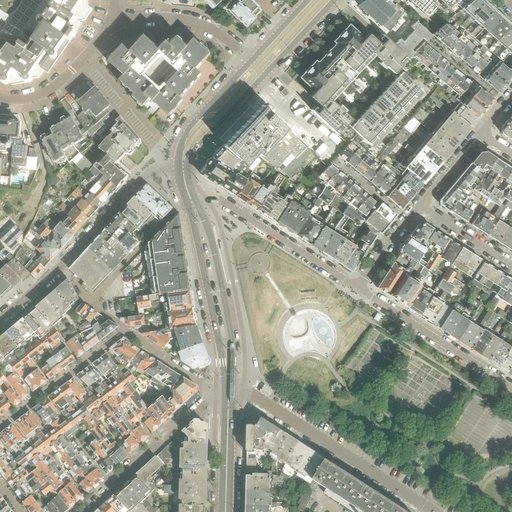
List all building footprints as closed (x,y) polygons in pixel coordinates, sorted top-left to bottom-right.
[(22,0),(0,0),(0,6),(2,8),(0,10),(9,16),(9,17),(13,14),(16,11),(19,7),(22,3),(22,0)] [(50,0),(49,2),(53,4),(43,19),(41,18),(40,18),(38,20),(38,21),(38,23),(38,24),(40,25),(41,26),(43,25),(37,35),(30,30),(24,31),(25,37),(32,41),(30,45),(21,39),(0,35),(0,34),(0,28),(4,23),(1,20),(1,19),(0,18),(0,76),(2,78),(2,79),(2,80),(2,82),(3,83),(4,84),(6,85),(8,84),(9,83),(9,81),(9,79),(8,78),(11,74),(18,79),(20,75),(27,81),(47,53),(53,57),(50,62),(48,61),(47,61),(45,61),(44,62),(42,65),(42,66),(42,67),(42,69),(43,70),(48,74),(63,52),(76,34),(72,31),(72,32),(68,30),(73,22),(75,19),(72,16),(82,0),(50,0)] [(260,10),(250,0),(229,0),(223,7),(235,18),(236,18),(244,26),(260,10)] [(392,11),(393,10),(391,9),(394,6),(387,0),(360,0),(361,1),(362,2),(359,6),(378,24),(379,23),(387,30),(390,27),(392,29),(397,23),(395,21),(398,17),(392,11)] [(434,1),(433,0),(398,0),(399,0),(407,0),(423,14),(424,13),(428,17),(437,7),(433,3),(434,1)] [(454,13),(469,0),(439,0),(449,8),(454,13)] [(484,3),(480,0),(469,0),(454,13),(450,18),(461,27),(484,3)] [(461,27),(469,34),(492,10),(484,3),(461,27)] [(487,32),(501,18),(492,10),(469,34),(474,38),(483,29),(487,32)] [(483,46),(484,46),(487,48),(487,49),(488,50),(509,26),(501,18),(487,32),(478,41),(483,46)] [(411,55),(413,52),(410,49),(422,37),(426,41),(431,35),(416,22),(417,21),(416,20),(409,27),(413,30),(402,41),(399,38),(397,40),(398,40),(393,45),(407,58),(411,55)] [(432,35),(440,41),(454,28),(456,25),(454,24),(451,27),(446,22),(432,35)] [(314,90),(363,39),(359,35),(348,26),(344,31),(343,30),(343,31),(339,36),(339,35),(338,36),(338,37),(334,41),(336,44),(329,51),(328,51),(324,56),(317,64),(315,62),(314,62),(310,67),(309,67),(305,72),(304,72),(305,73),(301,77),(300,77),(310,87),(311,88),(311,87),(314,90)] [(511,28),(509,26),(488,50),(492,53),(497,57),(511,40),(511,28)] [(447,47),(461,35),(464,31),(461,29),(458,32),(454,28),(440,41),(447,47)] [(418,101),(425,94),(398,69),(407,58),(386,38),(379,45),(378,43),(368,33),(363,39),(314,90),(309,96),(320,106),(321,107),(315,114),(336,134),(347,145),(357,134),(373,149),(380,142),(386,135),(392,128),(399,121),(405,115),(411,108),(418,101)] [(455,54),(468,41),(468,40),(470,37),(467,34),(464,37),(461,35),(447,47),(455,54)] [(202,75),(196,71),(211,55),(194,40),(189,46),(187,48),(178,39),(176,41),(173,38),(161,52),(145,37),(131,53),(123,46),(108,62),(124,76),(119,81),(134,95),(132,98),(143,107),(150,100),(168,117),(183,101),(181,98),(202,75)] [(511,40),(497,57),(502,61),(509,53),(511,55),(511,40)] [(455,54),(463,60),(478,44),(475,41),(472,44),(468,41),(455,54)] [(416,66),(431,49),(423,43),(413,52),(411,55),(418,61),(414,65),(416,66)] [(471,67),(486,50),(483,48),(481,50),(482,50),(481,51),(479,49),(481,46),(478,44),(463,60),(471,67)] [(424,73),(427,69),(439,56),(431,49),(416,66),(418,68),(421,64),(424,66),(421,71),(424,73)] [(471,67),(478,73),(485,65),(493,56),(486,50),(471,67)] [(435,76),(446,62),(439,56),(427,69),(431,72),(428,76),(432,79),(435,76)] [(507,83),(511,77),(511,69),(509,67),(508,69),(493,56),(485,65),(488,61),(494,66),(491,70),(507,83)] [(443,82),(454,69),(446,62),(435,76),(440,79),(437,83),(440,86),(443,82)] [(507,83),(491,70),(487,74),(481,69),(485,65),(478,73),(476,74),(498,93),(507,83)] [(451,89),(462,75),(454,69),(443,82),(448,86),(445,90),(448,92),(451,89)] [(462,91),(467,86),(470,82),(462,75),(451,89),(456,93),(453,97),(456,99),(460,94),(462,91)] [(470,95),(486,108),(493,99),(471,80),(470,82),(467,86),(473,91),(470,95)] [(75,123),(83,135),(87,132),(90,137),(102,125),(116,112),(111,106),(110,106),(104,99),(104,98),(96,88),(89,94),(86,91),(82,95),(85,98),(78,103),(84,111),(77,117),(78,119),(75,123)] [(478,117),(486,108),(470,95),(466,99),(460,94),(456,99),(459,102),(478,117)] [(446,106),(441,101),(438,105),(444,110),(446,106)] [(249,168),(259,156),(260,155),(261,157),(277,168),(291,153),(294,156),(281,170),(289,177),(301,164),(304,167),(315,156),(307,148),(293,135),(264,108),(265,107),(262,105),(261,105),(258,102),(252,108),(251,107),(252,106),(251,105),(219,139),(225,144),(222,146),(243,164),(249,168)] [(470,127),(478,117),(459,102),(451,111),(470,127)] [(470,127),(451,111),(442,122),(460,138),(470,127)] [(85,139),(83,135),(75,123),(72,117),(68,119),(65,117),(64,117),(60,119),(61,120),(61,123),(74,145),(85,139)] [(115,122),(113,124),(115,126),(118,129),(136,146),(139,147),(141,144),(141,141),(120,117),(115,121),(117,122),(115,123),(115,122)] [(511,121),(508,119),(501,128),(500,128),(501,134),(511,140),(511,121)] [(0,151),(10,152),(11,135),(7,135),(8,122),(0,121),(0,151)] [(20,123),(8,122),(7,135),(11,135),(10,152),(10,156),(12,157),(27,159),(28,147),(22,147),(22,140),(19,140),(20,135),(20,133),(20,124),(21,124),(21,123),(20,123)] [(441,160),(460,138),(442,122),(423,145),(441,160)] [(74,145),(61,123),(56,126),(54,123),(49,126),(50,129),(49,130),(52,135),(63,152),(74,145)] [(133,149),(136,146),(118,129),(115,126),(113,124),(112,125),(114,127),(111,131),(113,133),(109,137),(126,154),(127,156),(128,155),(131,156),(134,152),(133,149)] [(93,142),(97,146),(116,163),(117,164),(119,161),(126,154),(109,137),(104,132),(102,134),(105,137),(103,139),(99,136),(93,142)] [(63,152),(52,135),(49,137),(46,135),(45,135),(41,137),(42,137),(42,141),(43,144),(54,163),(66,157),(63,152)] [(347,162),(361,146),(360,145),(353,139),(347,145),(338,155),(347,162)] [(384,150),(388,154),(398,143),(394,139),(384,150)] [(104,176),(117,188),(127,178),(113,166),(116,163),(97,146),(96,147),(93,144),(88,149),(91,152),(92,153),(88,158),(92,161),(91,163),(92,164),(92,165),(94,166),(99,170),(99,171),(104,176)] [(413,149),(407,144),(404,148),(410,153),(413,149)] [(422,183),(441,160),(423,145),(408,162),(403,159),(399,163),(404,167),(403,167),(405,169),(422,183)] [(214,154),(211,158),(236,173),(240,175),(243,177),(249,169),(252,171),(262,159),(259,156),(249,168),(243,164),(222,146),(219,149),(217,149),(214,152),(214,154)] [(347,162),(354,168),(368,152),(365,150),(363,153),(361,151),(363,148),(361,146),(347,162)] [(29,158),(37,158),(35,150),(29,149),(29,158)] [(362,175),(375,159),(368,152),(354,168),(362,175)] [(485,172),(494,158),(485,152),(479,153),(471,163),(485,172)] [(86,175),(94,166),(92,165),(92,164),(91,163),(87,160),(81,154),(80,154),(72,161),(76,165),(86,175)] [(236,173),(211,158),(205,164),(200,172),(201,175),(235,196),(246,179),(243,177),(240,175),(236,173)] [(494,158),(485,172),(484,173),(493,179),(503,163),(494,158)] [(323,186),(324,187),(326,184),(338,170),(330,164),(327,167),(318,159),(314,164),(322,171),(318,176),(324,181),(323,182),(321,181),(319,183),(323,186)] [(369,181),(383,164),(380,162),(377,165),(376,163),(378,161),(375,159),(362,175),(369,181)] [(471,163),(464,171),(478,181),(481,177),(484,173),(485,172),(471,163)] [(511,169),(503,163),(493,179),(500,184),(501,184),(511,169)] [(369,181),(377,188),(394,168),(392,166),(391,167),(390,166),(388,169),(383,164),(369,181)] [(95,174),(99,171),(99,170),(94,166),(90,171),(94,175),(91,178),(111,196),(117,188),(104,176),(101,179),(95,174)] [(387,197),(394,188),(401,180),(400,179),(395,175),(393,178),(390,176),(393,173),(395,175),(398,172),(394,168),(377,188),(387,196),(386,197),(387,197)] [(511,168),(511,169),(501,184),(501,185),(504,181),(507,183),(504,187),(509,189),(509,190),(511,185),(511,168)] [(415,192),(422,183),(405,169),(401,174),(403,176),(400,179),(401,180),(415,192)] [(326,184),(324,187),(331,193),(334,190),(345,177),(338,170),(326,184)] [(478,181),(464,171),(458,178),(473,188),(478,181)] [(256,210),(265,216),(281,190),(277,188),(285,177),(279,173),(272,183),(273,184),(271,186),(256,210)] [(473,189),(482,195),(493,179),(484,173),(481,177),(478,181),(473,188),(473,189)] [(247,204),(260,186),(247,177),(246,179),(235,196),(247,204)] [(331,193),(339,199),(342,196),(353,183),(345,177),(334,190),(331,193)] [(103,204),(111,196),(91,178),(88,182),(85,180),(82,184),(86,188),(90,184),(93,187),(90,191),(103,204)] [(465,196),(468,197),(470,193),(473,189),(473,188),(458,178),(451,186),(465,196)] [(489,200),(500,184),(493,179),(482,195),(489,200)] [(415,192),(401,180),(394,188),(408,200),(415,192)] [(256,210),(271,186),(268,183),(267,185),(262,182),(260,186),(247,204),(256,210)] [(347,201),(349,203),(361,190),(353,183),(342,196),(339,199),(345,204),(347,201)] [(500,203),(503,198),(509,189),(504,187),(504,186),(501,190),(498,188),(500,184),(489,200),(498,206),(500,203)] [(103,204),(90,191),(86,195),(82,192),(84,190),(79,186),(78,187),(77,187),(74,190),(74,191),(96,211),(103,204)] [(134,199),(147,211),(160,197),(149,187),(148,186),(146,186),(146,187),(143,190),(134,199)] [(465,196),(451,186),(445,194),(456,201),(456,200),(460,203),(462,199),(465,196)] [(345,204),(339,199),(331,193),(324,187),(317,197),(323,201),(332,207),(336,210),(343,215),(347,218),(354,222),(358,225),(362,219),(355,213),(352,210),(345,204)] [(401,209),(408,200),(394,188),(387,197),(401,209)] [(509,209),(511,204),(511,191),(509,190),(509,189),(503,198),(507,201),(503,206),(505,207),(506,207),(509,209)] [(265,216),(275,222),(294,192),(293,192),(290,197),(286,194),(282,200),(278,197),(282,191),(281,190),(265,216)] [(356,209),(368,196),(361,190),(349,203),(354,207),(352,210),(355,213),(358,210),(356,209)] [(96,211),(74,191),(67,199),(75,207),(89,219),(96,211)] [(282,226),(294,234),(314,204),(313,204),(316,199),(315,198),(311,203),(304,199),(294,192),(275,222),(282,227),(282,226)] [(449,211),(457,216),(468,200),(469,197),(474,200),(475,197),(471,195),(472,194),(470,193),(468,197),(465,196),(462,199),(460,203),(456,200),(456,201),(449,211)] [(449,211),(456,201),(445,194),(440,199),(441,205),(449,211)] [(371,208),(372,209),(374,207),(377,203),(375,202),(368,196),(356,209),(358,210),(364,215),(371,208)] [(147,211),(159,223),(173,209),(160,197),(147,211)] [(308,244),(321,224),(311,217),(313,215),(315,214),(319,208),(319,207),(323,201),(317,197),(316,199),(313,204),(314,204),(294,234),(308,244)] [(152,230),(159,223),(147,211),(134,199),(127,207),(152,230)] [(468,200),(457,216),(466,221),(473,210),(469,208),(472,203),(468,200)] [(62,209),(82,227),(89,219),(75,207),(72,211),(68,207),(69,206),(65,202),(63,203),(59,207),(62,209)] [(373,210),(389,223),(395,215),(385,206),(381,202),(376,209),(374,207),(372,209),(373,210)] [(479,230),(487,235),(505,207),(503,206),(500,203),(498,206),(499,206),(493,216),(489,214),(479,230)] [(49,211),(42,205),(39,210),(45,215),(49,211)] [(152,230),(127,207),(119,215),(134,228),(137,231),(138,230),(139,231),(145,238),(152,230)] [(315,248),(319,251),(336,225),(331,223),(329,225),(327,224),(336,210),(332,207),(321,224),(308,244),(309,244),(315,248)] [(487,235),(498,242),(508,226),(500,221),(503,217),(505,217),(510,210),(509,209),(506,207),(505,207),(487,235)] [(71,240),(82,227),(62,209),(59,214),(65,219),(61,223),(58,227),(69,238),(71,240)] [(471,225),(479,230),(489,214),(481,209),(471,225)] [(381,232),(389,223),(373,210),(364,220),(378,232),(381,232)] [(151,261),(185,256),(182,235),(179,213),(179,214),(149,244),(151,261)] [(119,215),(105,231),(130,254),(142,241),(134,234),(132,235),(130,233),(134,228),(119,215)] [(331,258),(347,232),(340,228),(347,218),(343,215),(336,225),(319,251),(320,251),(319,251),(320,252),(320,251),(326,255),(326,256),(331,258)] [(42,241),(52,230),(48,219),(43,224),(38,230),(33,225),(32,227),(36,232),(34,234),(42,241)] [(48,219),(52,230),(61,251),(62,249),(71,240),(69,238),(58,227),(48,219)] [(341,265),(356,243),(349,238),(358,225),(354,222),(347,232),(331,258),(337,262),(341,265)] [(0,235),(0,239),(12,251),(19,245),(16,241),(23,233),(13,223),(0,235)] [(409,236),(421,244),(431,228),(425,223),(424,223),(419,224),(409,236)] [(508,248),(511,241),(511,228),(508,226),(498,242),(508,248)] [(431,250),(441,234),(431,228),(421,244),(427,247),(431,250)] [(358,239),(368,245),(374,235),(365,229),(358,239)] [(42,241),(34,234),(30,230),(26,238),(36,248),(42,241)] [(52,230),(42,241),(36,248),(37,248),(36,249),(43,255),(50,262),(61,251),(52,230)] [(130,254),(105,231),(96,241),(121,263),(130,254)] [(424,267),(429,270),(430,271),(431,269),(450,240),(441,234),(433,247),(436,249),(434,252),(426,263),(424,267)] [(421,244),(409,236),(399,248),(399,252),(411,259),(420,265),(424,267),(426,263),(419,258),(427,247),(421,244)] [(358,239),(356,243),(341,265),(349,270),(352,269),(363,253),(368,245),(358,239)] [(461,247),(450,240),(431,269),(435,272),(438,267),(437,267),(439,264),(442,258),(451,264),(461,247)] [(23,281),(31,274),(16,259),(15,258),(14,258),(10,254),(10,253),(7,250),(5,248),(1,244),(2,244),(0,241),(0,258),(0,259),(23,281)] [(35,279),(50,262),(43,255),(40,259),(36,255),(30,249),(33,246),(27,241),(25,243),(25,241),(16,259),(31,274),(35,279)] [(104,263),(113,271),(121,263),(96,241),(88,249),(104,263)] [(451,264),(450,264),(451,264),(458,269),(460,270),(471,253),(461,247),(451,264)] [(84,284),(104,263),(88,249),(69,270),(84,284)] [(388,295),(411,259),(399,252),(376,287),(388,295)] [(471,253),(460,270),(465,273),(469,276),(480,259),(471,253)] [(152,295),(152,296),(190,291),(188,274),(185,256),(151,261),(156,295),(152,295)] [(23,281),(0,259),(0,274),(14,288),(14,289),(23,281)] [(396,301),(412,276),(408,273),(410,270),(408,269),(409,267),(411,268),(413,268),(416,270),(418,267),(420,265),(411,259),(388,295),(396,301)] [(470,297),(471,298),(474,299),(483,285),(482,285),(493,268),(484,262),(472,281),(471,283),(476,287),(470,297)] [(93,292),(113,271),(104,263),(84,284),(82,287),(88,293),(91,290),(93,292)] [(396,301),(405,306),(419,285),(423,279),(423,278),(429,270),(424,267),(420,265),(418,267),(416,270),(415,272),(419,274),(420,274),(422,276),(421,277),(419,276),(417,279),(412,276),(396,301)] [(444,273),(441,279),(452,286),(460,291),(466,281),(463,279),(460,282),(453,277),(455,273),(448,268),(444,273)] [(495,285),(502,274),(493,268),(482,285),(483,285),(488,288),(491,282),(495,285)] [(441,279),(444,273),(439,270),(436,275),(437,276),(441,279)] [(0,300),(14,288),(0,274),(0,300)] [(499,300),(500,298),(511,280),(502,274),(495,285),(492,291),(493,292),(496,293),(494,296),(490,302),(495,305),(499,300)] [(436,286),(441,279),(437,276),(432,283),(436,286)] [(452,286),(441,279),(436,286),(448,293),(450,290),(452,286)] [(510,305),(511,303),(511,301),(511,279),(511,280),(500,298),(510,305)] [(57,291),(71,307),(79,300),(69,280),(57,291)] [(418,315),(431,295),(433,291),(427,288),(426,289),(419,285),(405,306),(418,315)] [(461,292),(460,291),(452,286),(450,290),(459,296),(461,292)] [(37,308),(53,325),(66,313),(67,313),(65,311),(71,307),(57,291),(37,308)] [(139,316),(144,315),(145,315),(144,309),(151,308),(151,307),(155,307),(154,302),(162,301),(162,304),(166,304),(167,312),(193,308),(190,291),(152,296),(136,298),(139,316)] [(418,315),(429,322),(443,300),(437,296),(436,299),(431,295),(418,315)] [(474,299),(471,298),(468,302),(477,308),(480,304),(481,303),(474,299)] [(439,328),(453,306),(452,306),(443,300),(429,322),(439,328)] [(88,321),(91,323),(94,318),(98,313),(84,304),(83,303),(76,310),(74,308),(71,310),(73,315),(76,311),(82,317),(88,321)] [(439,328),(448,334),(462,312),(453,306),(439,328)] [(167,331),(169,330),(196,327),(193,309),(193,308),(167,312),(164,312),(167,331)] [(55,328),(53,325),(38,309),(30,315),(47,334),(55,328)] [(477,327),(468,321),(457,339),(466,345),(470,348),(483,328),(485,326),(488,320),(493,312),(489,309),(477,327)] [(457,339),(468,321),(471,318),(462,312),(448,334),(457,339)] [(378,321),(381,315),(377,313),(373,318),(378,321)] [(30,315),(24,321),(36,334),(38,332),(43,337),(47,334),(30,315)] [(146,324),(144,315),(139,316),(121,319),(121,321),(129,326),(146,324)] [(107,336),(98,322),(94,318),(91,323),(93,328),(98,343),(107,336)] [(98,322),(107,336),(119,327),(118,327),(104,318),(98,322)] [(36,334),(24,321),(23,320),(15,327),(17,328),(27,341),(36,334)] [(85,353),(98,343),(93,328),(91,323),(88,321),(83,324),(85,326),(79,329),(82,333),(80,334),(79,333),(74,337),(75,337),(74,338),(85,353)] [(146,324),(129,326),(135,331),(141,334),(151,333),(150,324),(146,324)] [(10,332),(7,334),(19,347),(23,344),(27,341),(17,328),(15,327),(10,332)] [(202,345),(196,327),(169,330),(172,337),(177,336),(179,342),(177,343),(180,352),(202,345)] [(47,334),(58,347),(62,344),(57,339),(60,337),(63,342),(66,342),(55,328),(47,334)] [(479,354),(492,334),(483,328),(470,348),(477,353),(479,354)] [(73,334),(71,330),(62,334),(64,338),(73,334)] [(495,364),(497,366),(510,346),(506,343),(511,334),(507,331),(506,332),(503,337),(501,340),(488,360),(495,364)] [(32,345),(38,341),(35,337),(37,335),(46,347),(47,349),(49,347),(48,346),(50,345),(52,348),(52,349),(53,350),(58,347),(47,334),(43,337),(38,332),(36,334),(27,341),(23,344),(19,347),(11,354),(14,357),(21,351),(23,354),(25,352),(24,351),(32,345)] [(151,333),(141,334),(164,349),(170,341),(166,337),(159,332),(151,333)] [(11,354),(19,347),(7,334),(0,339),(0,352),(10,364),(17,359),(23,354),(21,351),(14,357),(11,354)] [(488,360),(501,340),(499,338),(492,334),(479,354),(481,355),(488,360)] [(46,347),(37,335),(35,337),(38,341),(32,345),(41,357),(45,353),(43,350),(46,347)] [(78,358),(85,353),(74,338),(67,343),(78,358)] [(118,361),(132,345),(124,340),(109,352),(113,355),(115,352),(118,354),(115,358),(118,361)] [(38,359),(41,357),(32,345),(24,351),(25,352),(35,366),(36,365),(35,363),(37,362),(33,358),(36,356),(38,359)] [(129,364),(140,350),(132,345),(118,361),(122,365),(121,366),(124,370),(127,366),(129,364)] [(208,358),(202,345),(180,352),(179,353),(182,361),(194,369),(205,365),(205,364),(207,364),(208,364),(209,363),(209,361),(208,360),(207,359),(208,358)] [(58,351),(69,365),(76,359),(66,346),(64,347),(58,351)] [(506,371),(511,362),(511,346),(510,346),(497,366),(499,367),(506,371)] [(132,375),(137,369),(148,355),(140,350),(129,364),(133,366),(131,370),(127,366),(124,370),(127,373),(128,371),(132,375)] [(62,370),(69,365),(58,351),(57,352),(56,351),(51,354),(52,356),(62,370)] [(0,352),(0,365),(2,364),(5,368),(10,364),(0,352)] [(35,366),(25,352),(23,354),(17,359),(22,366),(27,362),(31,369),(34,367),(35,366)] [(99,360),(110,372),(113,375),(115,374),(114,372),(117,369),(116,369),(118,367),(107,354),(106,354),(99,360)] [(137,369),(143,373),(158,362),(148,355),(137,369)] [(62,370),(52,356),(51,357),(52,358),(48,362),(46,360),(45,361),(55,375),(62,370)] [(20,368),(22,366),(17,359),(10,364),(12,367),(20,377),(25,374),(20,368)] [(110,373),(110,372),(99,360),(93,364),(105,376),(107,375),(106,373),(108,371),(110,373)] [(55,375),(45,361),(39,365),(41,367),(50,379),(55,375)] [(151,381),(167,368),(158,362),(143,373),(141,374),(145,377),(147,374),(151,376),(149,379),(151,381)] [(10,388),(19,380),(13,373),(9,368),(12,367),(10,364),(5,368),(0,371),(0,374),(5,382),(10,388)] [(36,365),(35,366),(34,367),(36,370),(30,374),(40,387),(48,381),(36,365)] [(84,371),(95,382),(99,378),(102,381),(104,380),(101,376),(101,377),(91,366),(84,371)] [(157,380),(162,383),(175,373),(167,368),(151,381),(155,384),(153,387),(157,390),(160,386),(156,383),(157,380)] [(116,375),(126,386),(130,383),(132,387),(133,386),(134,386),(134,385),(135,384),(135,383),(135,382),(135,381),(134,380),(136,379),(132,375),(128,371),(127,373),(125,374),(121,370),(116,375)] [(95,382),(84,371),(78,375),(89,387),(95,382)] [(170,389),(184,379),(175,373),(162,383),(160,386),(163,388),(165,385),(171,389),(170,389)] [(40,387),(30,374),(24,379),(33,392),(40,387)] [(119,391),(126,386),(116,375),(113,377),(116,381),(109,387),(105,382),(99,386),(99,387),(110,398),(119,391)] [(79,399),(82,397),(86,393),(74,378),(65,385),(73,394),(74,393),(79,399)] [(170,389),(170,390),(182,406),(197,392),(198,392),(198,391),(198,390),(197,388),(197,387),(184,379),(170,389)] [(29,395),(19,380),(10,388),(20,401),(29,395)] [(20,401),(10,388),(5,382),(4,383),(9,390),(5,393),(14,406),(20,401)] [(124,395),(126,399),(136,392),(130,383),(126,386),(119,391),(121,394),(124,391),(126,393),(124,395)] [(73,394),(65,385),(58,390),(69,405),(71,406),(74,403),(78,400),(73,394)] [(88,389),(88,390),(101,405),(107,401),(110,398),(99,387),(95,390),(99,394),(96,397),(89,389),(88,389)] [(85,406),(83,407),(89,415),(101,405),(88,390),(88,389),(87,388),(85,389),(87,391),(89,393),(89,394),(92,397),(86,401),(82,397),(79,399),(85,406)] [(12,408),(0,390),(0,407),(5,413),(12,408)] [(68,406),(69,405),(58,390),(49,397),(56,406),(58,405),(61,408),(67,404),(68,406)] [(182,406),(170,390),(163,396),(175,412),(182,406)] [(121,394),(119,391),(110,398),(107,401),(113,409),(122,402),(120,398),(117,400),(115,398),(118,395),(119,394),(120,394),(121,394)] [(142,400),(136,392),(126,399),(129,403),(132,401),(134,403),(133,404),(134,406),(142,400)] [(167,420),(175,412),(163,396),(162,397),(159,393),(156,393),(151,398),(167,420)] [(53,419),(53,420),(57,417),(54,413),(57,410),(48,398),(41,403),(52,418),(53,419)] [(167,420),(151,398),(145,403),(146,404),(145,405),(147,408),(153,416),(160,426),(167,420)] [(136,411),(138,415),(147,408),(145,405),(146,404),(145,403),(142,400),(134,406),(135,407),(136,406),(138,409),(136,411)] [(88,415),(90,417),(92,415),(97,421),(104,416),(101,412),(103,410),(108,417),(106,418),(108,420),(117,413),(113,409),(107,401),(101,405),(89,415),(88,415)] [(122,402),(113,409),(117,413),(119,417),(127,411),(124,407),(125,406),(122,402)] [(46,424),(47,423),(48,423),(45,420),(49,417),(50,419),(52,418),(41,403),(33,409),(46,424)] [(81,421),(88,415),(89,415),(83,407),(80,410),(74,403),(71,406),(81,421)] [(81,421),(71,406),(67,409),(71,413),(68,415),(67,414),(64,410),(61,412),(65,416),(64,416),(67,420),(66,420),(72,428),(77,424),(81,421)] [(146,419),(147,421),(153,416),(147,408),(138,415),(142,419),(144,417),(146,419)] [(23,417),(35,434),(41,430),(43,428),(41,425),(30,411),(23,417)] [(125,425),(134,418),(132,414),(129,416),(127,414),(128,413),(127,411),(119,417),(125,424),(125,425)] [(114,425),(118,429),(125,424),(119,417),(117,413),(108,420),(113,426),(114,425)] [(98,427),(90,417),(88,415),(81,421),(91,432),(98,427)] [(147,421),(146,419),(143,421),(152,433),(160,426),(153,416),(147,421)] [(35,434),(23,417),(16,422),(27,436),(32,432),(34,435),(35,434)] [(57,417),(53,420),(64,434),(72,428),(66,420),(63,423),(57,417)] [(138,428),(137,426),(135,424),(138,422),(134,418),(125,425),(130,432),(131,433),(138,428)] [(64,434),(53,420),(53,419),(48,423),(47,423),(48,424),(51,425),(55,429),(50,433),(50,432),(49,433),(54,441),(57,440),(64,434)] [(272,454),(285,462),(298,442),(284,434),(262,419),(262,420),(259,420),(257,422),(256,422),(255,423),(265,442),(265,452),(272,453),(272,454)] [(185,443),(207,443),(208,427),(205,424),(201,424),(199,421),(195,421),(183,432),(187,436),(185,438),(185,443)] [(265,453),(265,452),(265,442),(255,423),(253,424),(253,425),(250,424),(248,427),(247,452),(265,453)] [(63,448),(64,449),(72,444),(67,438),(80,428),(77,424),(72,428),(64,434),(57,440),(63,448)] [(130,432),(125,425),(125,424),(118,429),(122,435),(124,438),(130,432)] [(131,433),(140,445),(149,436),(139,424),(137,426),(138,428),(131,433)] [(5,430),(18,447),(23,443),(26,441),(13,425),(5,430)] [(100,444),(106,439),(103,434),(104,432),(101,428),(99,429),(98,427),(91,432),(94,437),(86,443),(94,453),(93,454),(94,456),(96,455),(103,449),(100,444)] [(18,447),(5,430),(0,434),(0,438),(11,452),(14,450),(17,448),(18,447)] [(46,448),(54,441),(49,433),(45,436),(41,430),(35,434),(46,448)] [(140,445),(131,433),(130,432),(124,438),(122,435),(119,438),(130,454),(140,445)] [(46,448),(35,434),(34,435),(32,437),(37,443),(32,446),(38,454),(45,448),(46,448)] [(113,447),(111,445),(106,439),(100,444),(103,449),(106,453),(113,447)] [(57,440),(54,441),(46,448),(45,448),(49,453),(53,450),(56,454),(63,448),(57,440)] [(70,457),(71,459),(79,453),(76,449),(78,447),(74,442),(72,444),(64,449),(70,457)] [(113,447),(106,453),(117,466),(127,457),(115,442),(111,445),(113,447)] [(298,442),(285,462),(299,471),(296,475),(310,484),(313,480),(325,460),(312,451),(298,442)] [(31,459),(38,454),(32,446),(28,449),(23,443),(18,447),(17,448),(28,461),(31,459)] [(206,475),(207,443),(185,443),(180,443),(180,449),(180,448),(180,458),(177,458),(177,468),(180,468),(180,474),(206,475)] [(0,459),(9,452),(8,451),(5,452),(2,448),(0,450),(0,459)] [(25,464),(28,461),(17,448),(14,450),(19,456),(15,459),(21,467),(25,464)] [(31,459),(36,466),(45,460),(42,456),(46,453),(47,455),(49,453),(45,448),(38,454),(31,459)] [(60,462),(60,463),(70,457),(64,449),(63,448),(56,454),(54,455),(55,456),(54,456),(59,462),(60,462)] [(166,448),(160,453),(165,458),(171,458),(172,459),(172,458),(173,455),(166,448)] [(117,466),(106,453),(103,449),(96,455),(98,458),(94,461),(96,463),(97,462),(107,475),(117,466)] [(9,452),(0,459),(0,470),(15,459),(9,452)] [(71,459),(76,465),(79,469),(87,463),(82,457),(84,455),(81,452),(79,453),(71,459)] [(247,452),(246,473),(256,473),(256,462),(257,453),(265,453),(247,452)] [(469,462),(473,457),(466,452),(462,458),(469,462)] [(160,453),(156,457),(165,467),(170,462),(171,458),(165,458),(160,453)] [(76,465),(71,459),(70,457),(60,463),(61,465),(63,467),(65,466),(68,469),(66,470),(67,471),(76,465)] [(136,475),(152,493),(156,496),(156,488),(157,487),(152,482),(155,479),(153,477),(160,470),(164,474),(165,474),(165,467),(156,457),(136,475)] [(0,471),(6,479),(21,467),(15,459),(0,470),(0,471)] [(41,472),(54,463),(51,459),(47,462),(45,460),(36,466),(37,468),(41,472)] [(41,472),(45,479),(54,472),(52,468),(56,465),(54,463),(41,472)] [(79,469),(82,473),(84,476),(92,470),(89,466),(87,463),(79,469)] [(25,479),(30,475),(29,474),(25,468),(27,466),(25,464),(21,467),(6,479),(13,489),(25,479)] [(92,470),(84,476),(93,487),(103,478),(93,465),(92,464),(89,466),(92,470)] [(82,473),(79,469),(76,465),(67,471),(68,473),(70,472),(73,476),(72,477),(74,480),(75,479),(82,473)] [(403,511),(356,481),(339,470),(333,466),(320,485),(327,489),(325,493),(354,511),(403,511)] [(43,476),(41,472),(37,468),(29,474),(30,475),(25,479),(28,482),(32,478),(35,482),(43,476)] [(48,482),(50,485),(65,474),(62,470),(57,475),(54,472),(45,479),(48,482)] [(93,487),(84,476),(82,473),(75,479),(87,494),(93,487)] [(246,506),(270,506),(270,491),(270,475),(264,474),(256,474),(256,473),(246,473),(246,506)] [(280,477),(282,478),(290,484),(293,480),(281,473),(280,477)] [(55,492),(63,486),(64,484),(63,483),(61,480),(67,476),(65,474),(50,485),(55,492)] [(206,507),(206,475),(180,474),(179,499),(180,500),(180,505),(177,505),(205,507),(206,507)] [(146,499),(152,493),(136,475),(125,486),(134,496),(141,503),(149,511),(155,511),(157,511),(146,499)] [(35,492),(39,489),(48,482),(43,476),(35,482),(37,484),(32,488),(35,492)] [(63,486),(76,503),(83,497),(71,482),(68,478),(63,483),(64,484),(63,486)] [(25,479),(13,489),(22,501),(31,493),(29,491),(30,490),(29,488),(31,486),(28,482),(25,479)] [(55,492),(50,485),(48,482),(39,489),(45,495),(50,491),(53,495),(47,500),(50,502),(51,502),(58,496),(55,492)] [(69,510),(76,503),(63,486),(55,492),(58,496),(69,510)] [(130,511),(136,507),(141,503),(134,496),(125,486),(120,490),(114,495),(125,507),(128,510),(129,510),(130,511)] [(301,498),(304,494),(305,492),(300,489),(296,494),(301,498)] [(305,508),(311,498),(304,494),(301,498),(298,503),(305,508)] [(41,511),(43,510),(42,509),(41,508),(44,506),(39,500),(37,502),(32,495),(23,502),(30,511),(41,511)] [(119,511),(125,507),(114,495),(106,502),(115,511),(119,511)] [(66,511),(69,510),(58,496),(51,502),(58,511),(66,511)] [(47,505),(44,507),(47,511),(58,511),(51,502),(50,502),(47,500),(44,503),(47,505)] [(115,511),(106,502),(99,509),(101,511),(115,511)]
